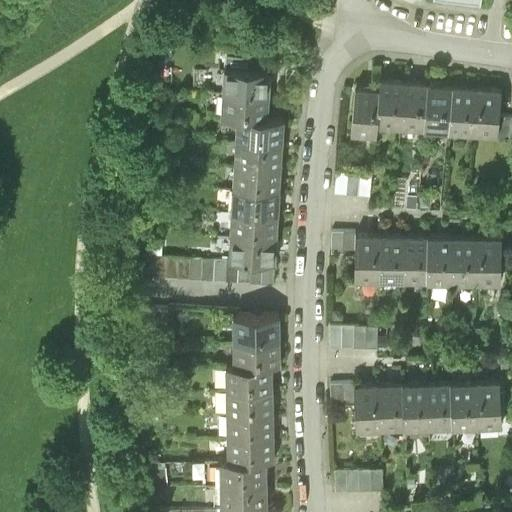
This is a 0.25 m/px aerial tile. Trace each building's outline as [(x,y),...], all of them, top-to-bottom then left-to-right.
[(251,51),(225,47),(224,60),(251,62),(251,51)] [(274,51),(251,50),(251,51),(251,62),(269,63),(273,63),(274,51)] [(223,85),(268,88),(268,80),(269,63),(251,62),(224,60),(223,85)] [(400,122),(404,78),(391,76),(380,75),(379,85),(376,120),(400,122)] [(424,125),(428,80),(415,79),(404,78),(400,122),(424,125)] [(448,127),(452,82),(440,81),(428,80),(424,125),(448,127)] [(463,83),(452,82),(448,127),(472,129),(476,84),(463,83)] [(376,120),(379,85),(367,84),(355,83),(351,128),(375,131),(376,120)] [(487,85),(476,84),(472,129),(497,131),(498,111),(501,86),(487,85)] [(268,88),(223,85),(221,109),(237,110),(267,112),(267,103),(268,88)] [(236,134),(281,137),(282,123),(283,113),(267,112),(237,110),(236,134)] [(511,112),(498,111),(497,131),(496,134),(511,134),(511,112)] [(234,158),(280,161),(281,147),(281,137),(236,134),(234,158)] [(233,182),(278,185),(279,172),(280,161),(234,158),(233,182)] [(372,170),(336,167),(334,189),(369,193),(372,170)] [(232,206),(277,209),(278,195),(278,185),(233,182),(232,206)] [(230,230),(276,233),(276,219),(277,209),(232,206),(230,230)] [(355,228),(331,227),(330,249),(354,250),(355,230),(355,228)] [(276,233),(230,230),(229,254),(274,257),(275,243),(276,233)] [(354,276),(379,276),(380,231),(369,230),(355,230),(354,250),(354,276)] [(379,276),(403,277),(404,231),(392,231),(380,231),(379,276)] [(416,232),(404,231),(403,277),(427,277),(428,232),(416,232)] [(427,277),(451,278),(452,233),(439,232),(428,232),(427,277)] [(451,278),(475,279),(476,233),(463,233),(452,233),(451,278)] [(488,234),(476,233),(475,279),(500,279),(501,234),(488,234)] [(229,254),(142,250),(141,272),(273,279),(274,257),(229,254)] [(168,305),(144,303),(143,326),(167,327),(168,305)] [(233,335),(278,335),(278,324),(278,310),(232,311),(233,335)] [(378,321),(330,320),(329,342),(377,344),(378,321)] [(278,335),(233,335),(233,360),(271,359),(279,359),(279,345),(278,335)] [(226,384),(272,383),(271,369),(271,359),(233,360),(226,360),(226,384)] [(485,375),(474,376),(476,421),(501,420),(500,375),(485,375)] [(452,422),(476,421),(474,376),(460,376),(450,377),(452,422)] [(437,377),(427,378),(428,423),(452,422),(450,377),(437,377)] [(330,379),(331,401),(354,400),(354,381),(354,378),(330,379)] [(404,424),(428,423),(427,378),(413,378),(403,379),(404,424)] [(389,380),(378,380),(380,425),(404,424),(403,379),(389,380)] [(355,426),(380,425),(378,380),(367,380),(354,381),(354,400),(355,426)] [(227,408),(272,407),(272,393),(272,383),(226,384),(227,408)] [(227,432),(272,431),(272,418),(272,407),(227,408),(227,432)] [(272,431),(227,432),(228,456),(265,455),(273,455),(273,441),(272,431)] [(220,480),(265,479),(265,465),(265,455),(228,456),(220,456),(220,480)] [(168,461),(150,462),(151,478),(169,477),(168,461)] [(382,464),(334,466),(335,488),(383,486),(382,464)] [(265,479),(220,480),(221,505),(252,504),(266,504),(266,489),(265,479)]
